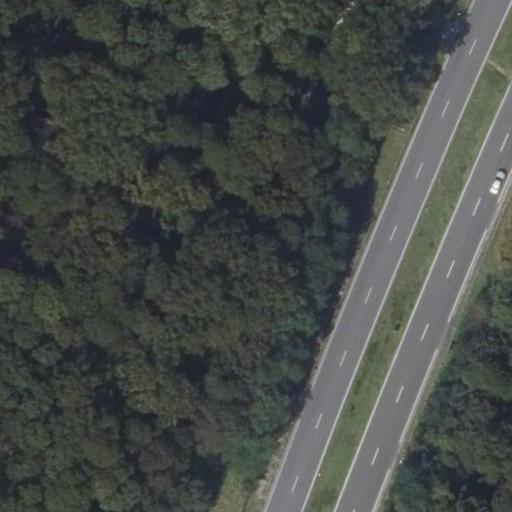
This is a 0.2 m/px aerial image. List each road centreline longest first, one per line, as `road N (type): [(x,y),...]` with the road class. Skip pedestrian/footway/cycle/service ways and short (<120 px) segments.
road 1 (primary): [(494,0),(356,314),(283,511)]
road 2 (primary): [(349,511),(413,340),(511,115)]
road 3 (track): [(471,46),(325,17),(307,0)]
